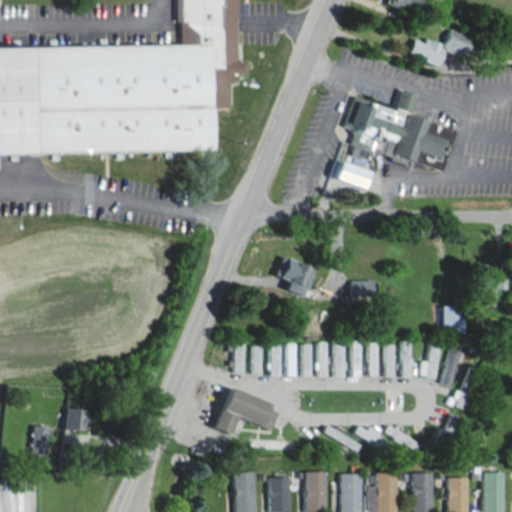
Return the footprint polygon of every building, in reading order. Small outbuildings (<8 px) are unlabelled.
[(176,44),(0,47),(0,152),(206,149),(205,107),(225,107),(224,81),(232,81),(231,73),(242,72),(241,60),(233,61),(232,0),(171,0),(171,21),(176,21),(176,44)] [(435,64),(439,49),(462,56),(468,35),(445,28),(440,44),(421,38),(420,41),(409,38),(404,55),(435,64)] [(390,107),(407,112),(412,93),(395,88),(390,107)] [(448,127),(347,97),(338,126),(349,129),(344,143),(349,145),(346,154),(363,159),(366,148),(409,161),(412,151),(422,154),(422,157),(438,162),(448,127)] [(359,186),(364,169),(334,162),(330,179),(359,186)] [(298,296),(310,268),(279,255),(271,274),(285,280),(282,289),(298,296)] [(492,305),(491,288),(501,288),(500,264),(473,264),(473,305),(492,305)] [(371,280),(347,279),(347,297),(370,298),(371,280)] [(438,305),(438,331),(459,331),(458,305),(438,305)] [(241,339),(231,338),(231,372),(240,373),(241,339)] [(276,339),(266,339),(267,375),(277,375),(276,339)] [(348,376),(357,376),(357,339),(348,339),(348,376)] [(398,376),(407,376),(407,339),(398,339),(398,376)] [(323,375),(323,341),(314,341),(314,375),(323,375)] [(373,375),(373,341),(364,341),(364,375),(373,375)] [(436,383),(446,385),(458,344),(448,341),(436,383)] [(283,375),(292,375),(292,342),(283,342),(283,375)] [(308,342),(299,342),(299,375),(307,375),(308,342)] [(390,375),(390,343),(381,343),(382,375),(390,375)] [(416,375),(432,377),(435,344),(425,343),(424,361),(417,360),(416,375)] [(249,373),(258,373),(259,344),(250,344),(249,373)] [(330,376),(340,376),(341,344),(331,344),(330,376)] [(209,427),(226,433),(233,416),(268,429),(275,411),(264,407),(267,402),(225,386),(209,427)] [(81,408),(62,407),(61,428),(80,429),(81,408)] [(319,432),(353,450),(358,442),(323,423),(319,432)] [(364,430),(353,424),(349,432),(369,442),(375,431),(366,426),(364,430)] [(45,425),(29,425),(28,453),(45,453),(45,425)] [(379,433),(413,449),(417,441),(382,425),(379,433)] [(321,470),(300,471),(301,511),(321,511),(321,470)] [(230,511),(250,511),(250,471),(229,471),(230,511)] [(362,510),(371,510),(371,511),(391,511),(392,471),(371,471),(371,485),(362,485),(362,510)] [(477,511),(498,511),(498,471),(478,471),(477,511)] [(335,511),(355,511),(357,472),(336,472),(335,511)] [(427,511),(427,472),(408,472),(408,511),(427,511)] [(284,476),(265,476),(265,511),(285,510),(284,476)] [(443,511),(463,510),(462,476),(442,476),(443,511)]
